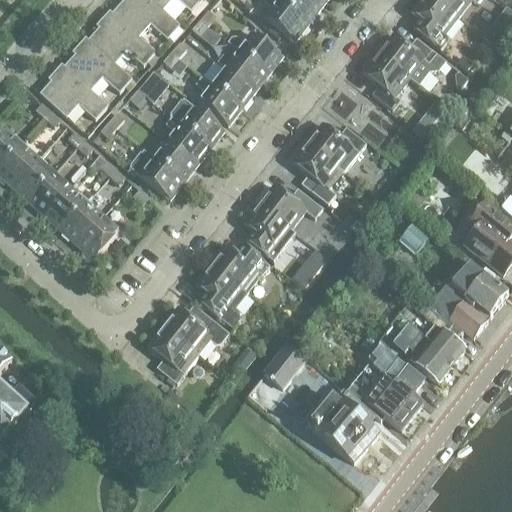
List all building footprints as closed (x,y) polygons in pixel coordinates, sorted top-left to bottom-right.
[(179,28),(162,13),(147,0),(125,0),(112,16),(138,40),(150,27),(167,43),(179,28)] [(201,0),(147,0),(162,13),(174,1),(195,20),(208,6),(201,0)] [(307,27),(276,2),(273,0),(269,0),(265,6),(270,10),(266,15),(262,20),(294,44),(307,27)] [(321,10),(308,0),(273,0),(276,2),(307,27),(321,10)] [(328,0),(308,0),(321,10),(328,0)] [(458,22),(430,0),(420,0),(417,5),(419,6),(411,16),(427,29),(420,38),(440,54),(448,44),(443,40),(458,22)] [(430,0),(458,22),(472,4),(477,7),(482,0),(430,0)] [(494,53),(511,29),(511,17),(505,13),(482,44),(494,53)] [(138,40),(112,16),(109,14),(100,24),(103,26),(87,43),(114,67),(126,54),(143,69),(146,65),(151,70),(160,60),(155,55),(138,40)] [(208,15),(200,24),(207,30),(215,21),(208,15)] [(200,24),(192,33),(199,39),(207,30),(200,24)] [(250,36),(242,46),(235,40),(229,48),(236,54),(236,53),(268,78),(281,60),(250,36)] [(447,67),(436,59),(416,43),(409,52),(393,39),(385,49),(383,48),(376,57),(409,83),(419,90),(429,77),(440,75),(447,67)] [(114,67),(87,43),(85,41),(76,50),(79,53),(64,70),(90,94),(102,81),(119,96),(124,91),(129,95),(136,86),(114,67)] [(179,47),(171,56),(178,62),(186,53),(179,47)] [(236,53),(236,54),(223,70),(254,95),(268,78),(236,53)] [(171,56),(163,65),(170,71),(178,62),(171,56)] [(395,101),(409,83),(376,57),(369,66),(371,67),(363,77),(379,90),(372,99),(392,115),(399,121),(407,111),(400,105),(395,101)] [(466,75),(473,66),(462,57),(455,65),(466,75)] [(107,109),(90,94),(64,70),(61,67),(52,77),(55,80),(39,97),(66,121),(78,108),(95,123),(97,121),(104,113),(107,109)] [(254,95),(223,70),(210,87),(241,111),(254,95)] [(468,85),(458,77),(454,81),(455,93),(459,96),(468,85)] [(241,111),(210,87),(202,81),(195,89),(203,95),(196,105),(227,129),(241,111)] [(153,91),(146,85),(137,94),(144,100),(153,91)] [(137,94),(129,103),(136,109),(144,100),(137,94)] [(224,134),(192,109),(185,104),(182,105),(171,118),(173,123),(210,151),(224,134)] [(54,131),(61,125),(42,108),(36,115),(54,131)] [(421,145),(444,116),(434,108),(411,137),(421,145)] [(116,118),(108,127),(115,133),(123,124),(116,118)] [(465,136),(473,125),(465,119),(457,130),(465,136)] [(210,151),(173,123),(167,131),(173,135),(166,144),(197,168),(210,151)] [(115,133),(108,127),(100,136),(107,142),(115,133)] [(313,137),(306,146),(339,172),(343,176),(358,158),(366,148),(346,132),(338,141),(322,128),(314,139),(313,137)] [(0,139),(0,172),(23,147),(6,133),(0,139)] [(74,137),(68,144),(77,152),(83,145),(74,137)] [(197,168),(166,144),(152,161),(183,185),(197,168)] [(93,153),(83,145),(77,152),(87,160),(93,153)] [(339,172),(306,146),(299,155),(300,156),(292,167),(308,179),(301,188),(328,209),(335,199),(329,194),(343,176),(339,172)] [(23,147),(0,172),(0,180),(12,191),(39,162),(23,147)] [(183,185),(152,161),(144,154),(130,172),(139,179),(170,203),(183,185)] [(39,162),(12,191),(29,206),(55,176),(39,162)] [(119,189),(125,182),(106,166),(100,172),(119,189)] [(55,176),(29,206),(45,220),(71,190),(55,176)] [(265,198),(257,207),(290,234),(305,215),(314,223),(322,213),(297,193),(290,202),(274,189),(266,200),(265,198)] [(71,190),(45,220),(61,234),(92,200),(85,193),(80,199),(71,190)] [(142,210),(148,203),(139,195),(133,202),(142,210)] [(417,216),(426,204),(416,196),(407,208),(417,216)] [(92,200),(61,234),(77,249),(103,219),(88,206),(92,200)] [(290,234),(257,207),(250,216),(252,218),(244,228),(260,241),(253,250),(273,266),(281,256),(295,237),(290,234)] [(511,227),(486,208),(470,228),(478,234),(466,250),(503,279),(511,267),(511,244),(510,243),(509,239),(507,237),(511,230),(511,227)] [(103,219),(77,249),(94,264),(120,234),(103,219)] [(359,227),(349,219),(342,227),(353,235),(359,227)] [(429,242),(413,229),(399,247),(414,260),(429,242)] [(209,269),(242,295),(247,298),(261,280),(269,270),(249,254),(242,263),(226,251),(218,261),(216,260),(209,269)] [(406,276),(388,261),(382,269),(400,283),(406,276)] [(464,276),(449,295),(487,325),(508,298),(485,280),(471,268),(464,276)] [(242,295),(209,269),(202,278),(204,279),(196,289),(212,302),(204,311),(225,327),(233,334),(240,325),(239,317),(235,313),(247,298),(242,295)] [(445,293),(432,310),(450,324),(463,334),(474,342),(487,325),(449,295),(445,293)] [(392,330),(378,346),(386,354),(396,363),(406,350),(421,362),(414,371),(438,389),(465,354),(441,336),(432,347),(409,328),(420,315),(413,310),(399,326),(405,331),(400,337),(392,330)] [(229,338),(221,332),(201,316),(194,325),(178,312),(170,322),(168,321),(161,330),(199,360),(210,345),(216,350),(220,349),(229,338)] [(199,360),(161,330),(154,339),(156,340),(148,350),(164,363),(156,372),(177,388),(185,378),(184,378),(199,360)] [(279,389),(300,361),(286,351),(265,379),(279,389)] [(0,352),(0,445),(1,446),(8,439),(13,443),(21,444),(28,436),(26,428),(21,424),(28,416),(27,415),(35,406),(19,391),(10,401),(0,391),(0,376),(12,363),(14,360),(10,357),(8,359),(0,352)] [(255,360),(246,353),(233,370),(242,377),(255,360)] [(382,379),(361,406),(398,435),(419,408),(408,399),(420,383),(404,371),(392,387),(382,379)] [(347,398),(333,415),(316,437),(354,469),(378,439),(366,429),(374,420),(365,412),(347,398)]
